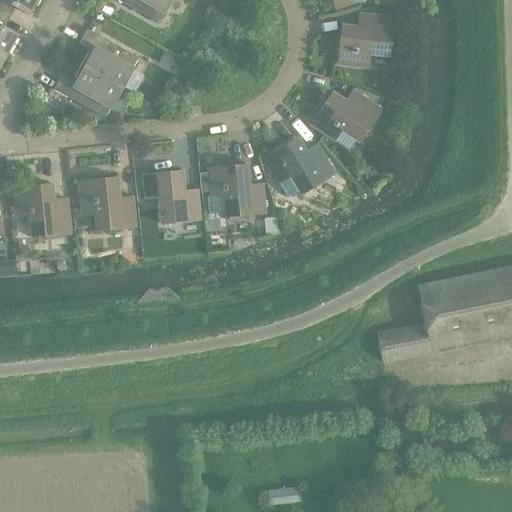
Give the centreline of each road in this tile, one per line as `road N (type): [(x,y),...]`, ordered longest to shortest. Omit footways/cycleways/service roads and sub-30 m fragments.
road 1 (unclassified): [(0,371),(261,337),(511,225)]
road 2 (residential): [(0,149),(242,125),(287,94),(304,36),(291,0)]
road 3 (residential): [(0,125),(68,0)]
